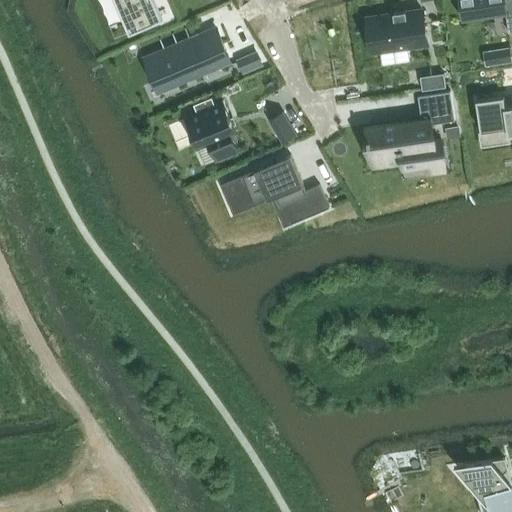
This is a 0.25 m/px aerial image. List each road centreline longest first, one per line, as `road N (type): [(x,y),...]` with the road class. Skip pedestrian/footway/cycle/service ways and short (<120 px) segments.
road 1 (track): [(140,511),(24,330),(0,270)]
road 2 (residential): [(267,0),(323,130)]
